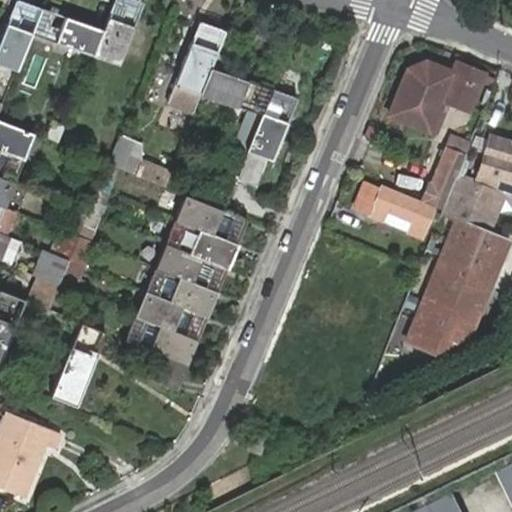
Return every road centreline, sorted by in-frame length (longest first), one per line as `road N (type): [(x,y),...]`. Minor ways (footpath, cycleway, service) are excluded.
road 1 (residential): [(393,4),(217,438),(191,469),(106,511)]
road 2 (residential): [(511,51),(393,4)]
